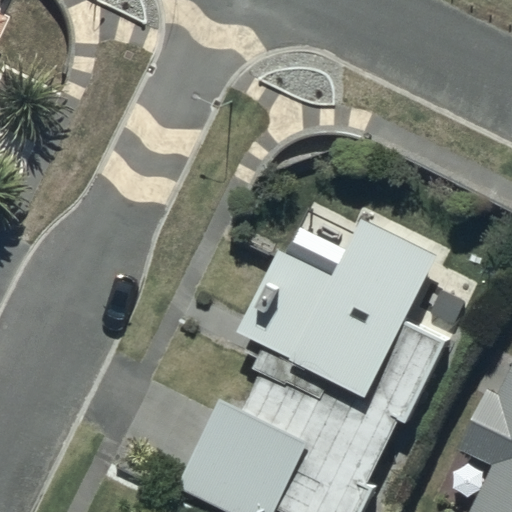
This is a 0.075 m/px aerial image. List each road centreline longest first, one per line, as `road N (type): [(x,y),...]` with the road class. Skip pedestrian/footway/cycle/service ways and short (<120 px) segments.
road 1 (residential): [(0,449),(223,0)]
road 2 (residential): [(324,0),(511,91)]
